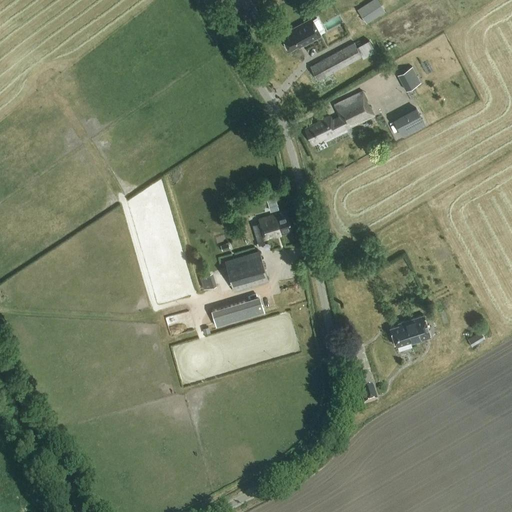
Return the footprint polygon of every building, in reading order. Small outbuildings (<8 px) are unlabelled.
[(366,23),(385,11),(377,0),(373,0),(357,10),(366,23)] [(290,33),(282,37),(289,50),(298,45),(299,47),(320,36),(319,34),(325,32),(317,17),(312,20),(311,19),(288,31),(290,33)] [(317,80),(361,56),(354,42),(310,66),(317,80)] [(402,73),(410,90),(424,82),(416,66),(402,73)] [(362,92),(356,95),(334,105),(342,122),(335,126),(331,117),(306,129),(313,145),(322,141),(322,140),(374,116),(362,92)] [(399,116),(407,135),(431,124),(423,106),(399,116)] [(264,239),(293,231),(287,211),(259,218),(264,239)] [(259,250),(225,260),(234,291),(268,280),(259,250)] [(209,269),(202,270),(206,288),(220,285),(217,271),(210,273),(209,269)] [(259,296),(211,310),(215,326),(222,324),(264,312),(261,302),(259,296)] [(391,327),(396,345),(411,340),(412,342),(430,336),(424,315),(411,319),(411,320),(406,322),(406,321),(399,323),(399,325),(391,327)] [(474,344),(489,339),(485,330),(471,335),(474,344)] [(373,387),(360,391),(364,405),(377,401),(373,387)]
